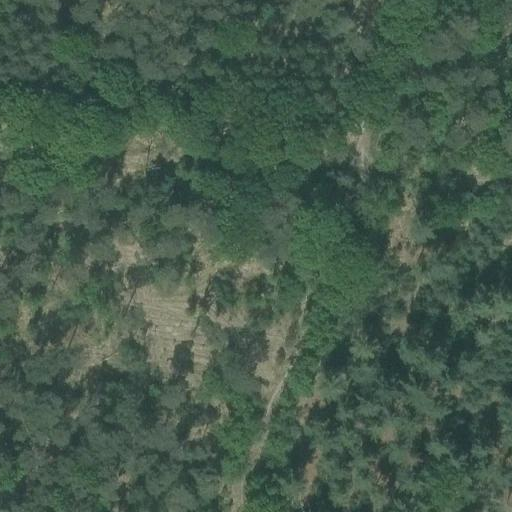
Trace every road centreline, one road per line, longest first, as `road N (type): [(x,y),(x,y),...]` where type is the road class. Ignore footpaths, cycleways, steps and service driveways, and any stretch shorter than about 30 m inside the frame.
road 1 (track): [(239,498),(363,157)]
road 2 (track): [(363,157),(24,125)]
road 3 (track): [(363,157),(431,0)]
road 4 (track): [(363,157),(511,170)]
